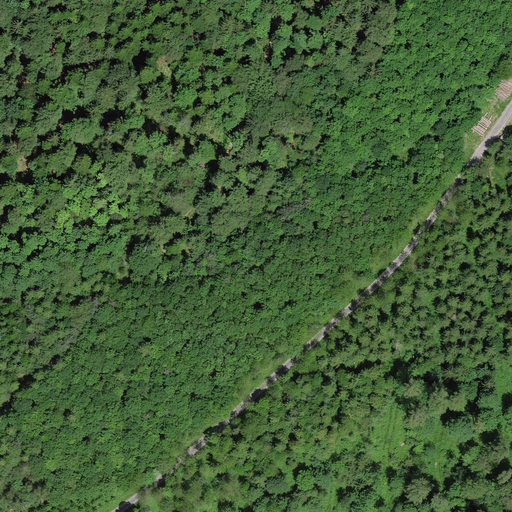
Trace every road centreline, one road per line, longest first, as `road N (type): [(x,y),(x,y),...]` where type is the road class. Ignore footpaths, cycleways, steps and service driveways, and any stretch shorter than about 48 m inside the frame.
road 1 (track): [(113,511),(400,260),(511,103)]
road 2 (track): [(277,0),(267,60),(231,160),(191,218),(42,368),(11,377),(0,372)]
